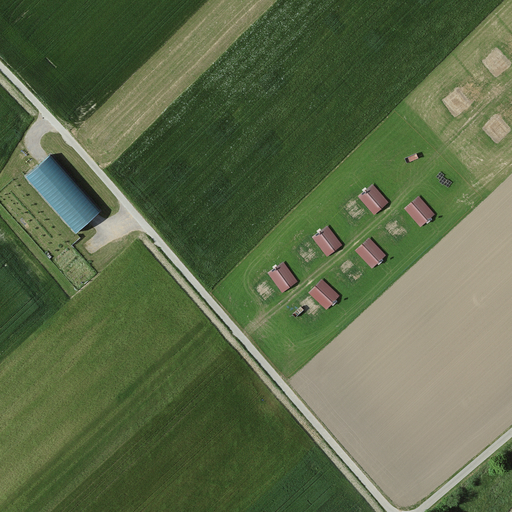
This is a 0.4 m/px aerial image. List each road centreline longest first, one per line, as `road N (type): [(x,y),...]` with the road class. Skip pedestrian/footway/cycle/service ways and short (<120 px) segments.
road 1 (track): [(390,511),(0,68)]
road 2 (track): [(415,511),(511,432)]
